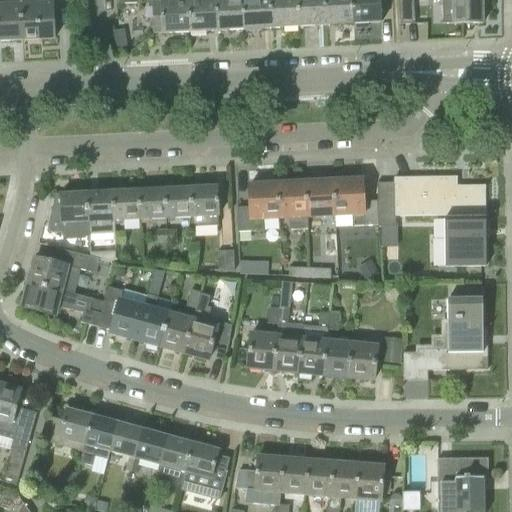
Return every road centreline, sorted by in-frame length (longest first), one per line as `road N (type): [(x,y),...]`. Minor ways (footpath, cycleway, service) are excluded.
road 1 (residential): [(511,418),(320,419),(219,403),(101,373),(0,322)]
road 2 (residential): [(27,149),(410,129),(431,105),(435,72)]
road 3 (tertiary): [(107,87),(435,72)]
